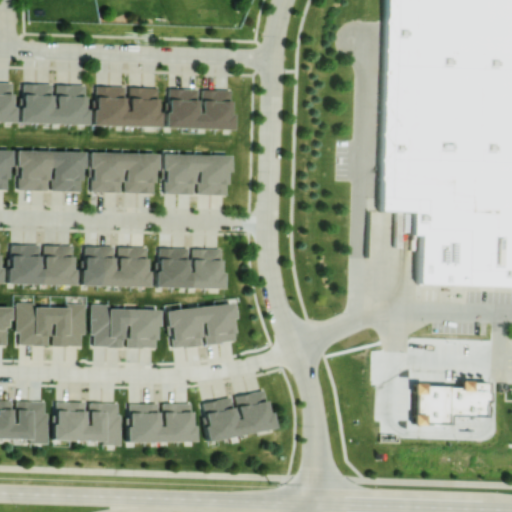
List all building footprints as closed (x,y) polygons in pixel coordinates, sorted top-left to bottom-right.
[(511,0),(511,284),(415,281),(417,236),(406,235),(406,211),(376,210),(383,0),(511,0)] [(0,120),(10,121),(11,81),(0,81),(0,120)] [(84,123),(84,83),(51,83),(19,82),(18,122),(84,123)] [(91,124),(156,125),(157,86),(124,85),(92,84),(91,124)] [(164,126),(230,128),(230,89),(164,87),(164,126)] [(0,188),(8,189),(9,149),(0,148),(0,188)] [(81,190),(81,151),(14,149),(13,165),(16,165),(15,189),(81,190)] [(153,192),(154,153),(89,151),(88,191),(153,192)] [(227,154),(159,153),(159,168),(163,168),(162,192),(194,192),(194,193),(227,193),(227,154)] [(72,283),(73,244),(7,243),(6,282),(72,283)] [(80,285),(146,285),(147,246),(114,246),(114,245),(81,245),(80,285)] [(221,247),(155,246),(154,286),(220,287),(221,247)] [(82,345),(83,303),(65,302),(65,306),(33,306),(33,302),(15,301),(14,344),(82,345)] [(165,308),(168,347),(201,344),(201,343),(234,340),(230,302),(165,308)] [(156,308),(107,307),(107,303),(90,303),(89,345),(156,347),(156,308)] [(8,306),(0,305),(0,343),(7,344),(8,306)] [(483,415),(484,381),(457,380),(457,384),(411,383),(411,423),(446,423),(446,415),(483,415)] [(205,439),(270,427),(263,389),(198,401),(205,439)] [(0,438),(44,439),(45,400),(0,399),(0,438)] [(118,402),(52,400),(51,438),(100,440),(100,444),(117,444),(118,402)] [(191,401),(125,402),(125,441),(191,440),(191,401)]
